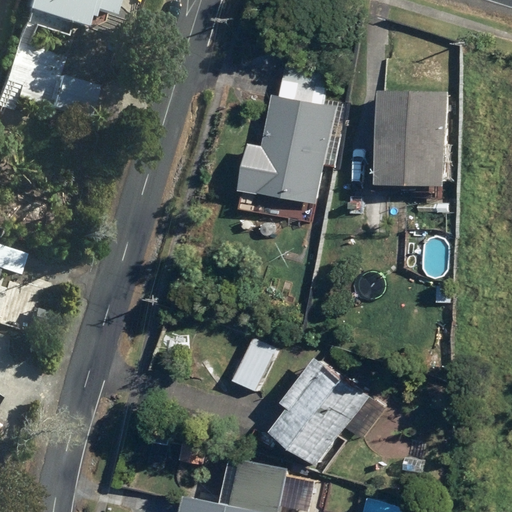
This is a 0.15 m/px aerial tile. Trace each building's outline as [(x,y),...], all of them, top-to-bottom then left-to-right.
[(23,0),(24,0),(85,19),(89,9),(93,10),(95,2),(114,8),(116,0),(23,0)] [(270,188),(324,197),(329,162),(340,164),(350,100),(329,96),(335,59),(293,52),(286,89),(280,88),(262,179),(271,181),(270,188)] [(53,103),(89,113),(99,80),(62,70),(53,103)] [(390,82),(388,173),(455,174),(455,83),(390,82)] [(442,281),(442,298),(456,298),(456,281),(442,281)] [(249,324),(236,318),(232,328),(244,333),(249,324)] [(240,374),(262,385),(281,343),(259,332),(240,374)] [(282,421),(328,455),(379,386),(326,348),(293,393),(300,398),(282,421)] [(285,511),(296,461),(253,451),(243,493),(199,484),(193,511),(285,511)]
